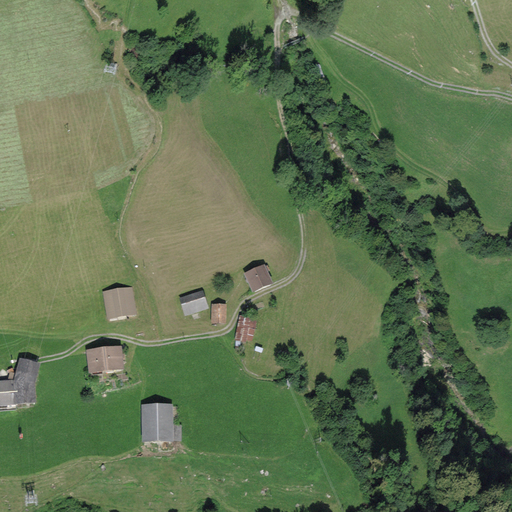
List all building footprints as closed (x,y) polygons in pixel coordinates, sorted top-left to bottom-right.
[(264,268),(243,277),(251,296),(272,287),(264,268)] [(133,292),(105,296),(108,322),(136,318),(133,292)] [(203,293),(179,301),(185,319),(209,310),(203,293)] [(227,307),(212,307),(212,325),(226,326),(227,307)] [(258,319),(239,316),(235,341),(254,344),(258,319)] [(122,348),(86,352),(89,375),(124,371),(122,348)] [(42,366),(21,362),(16,384),(0,384),(0,408),(40,409),(36,385),(42,366)] [(173,406),(141,407),(142,443),(182,442),(182,425),(173,425),(173,406)]
